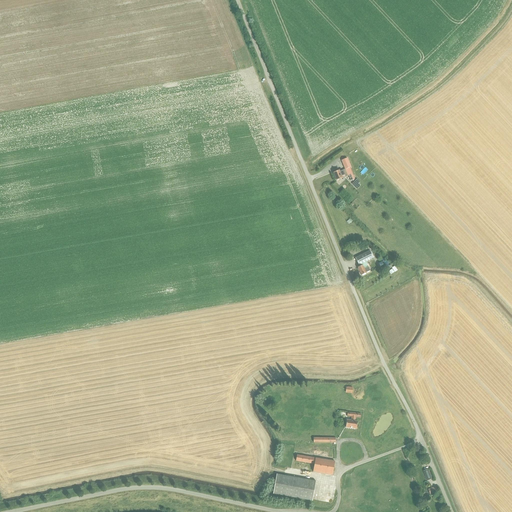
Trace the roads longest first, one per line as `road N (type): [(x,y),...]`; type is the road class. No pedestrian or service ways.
road 1 (unclassified): [(422,440),(237,0)]
road 2 (unclassified): [(12,511),(153,486),(278,511)]
road 3 (unclassified): [(332,511),(341,472),(422,440)]
